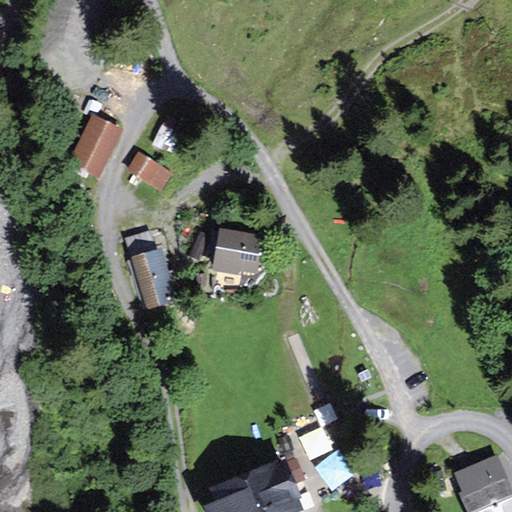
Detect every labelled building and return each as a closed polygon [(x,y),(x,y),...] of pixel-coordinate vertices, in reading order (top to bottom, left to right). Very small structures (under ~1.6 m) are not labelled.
[(122,129),(91,113),(68,160),(99,176),(122,129)] [(173,173),(138,152),(127,170),(161,192),(173,173)] [(264,235),(220,227),(212,270),(256,278),(264,235)] [(162,247),(132,256),(148,308),(178,299),(162,247)] [(297,511),(279,467),(212,493),(217,505),(203,511),(297,511)] [(511,511),(511,483),(505,467),(456,488),(465,511),(511,511)]
